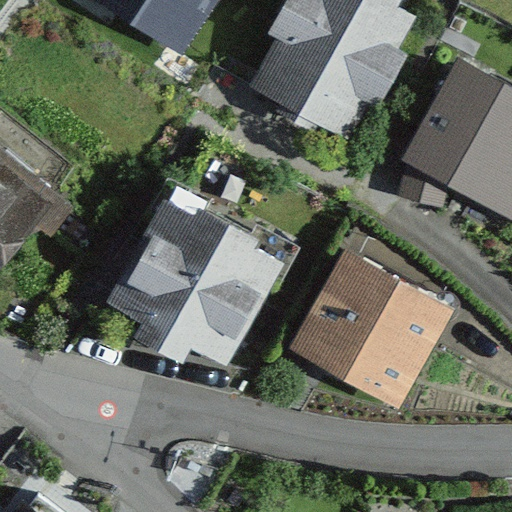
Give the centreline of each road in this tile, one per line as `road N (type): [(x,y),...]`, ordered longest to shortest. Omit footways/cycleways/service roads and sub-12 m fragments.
road 1 (residential): [(511,444),(363,434),(97,390)]
road 2 (residential): [(97,390),(99,463),(162,511)]
